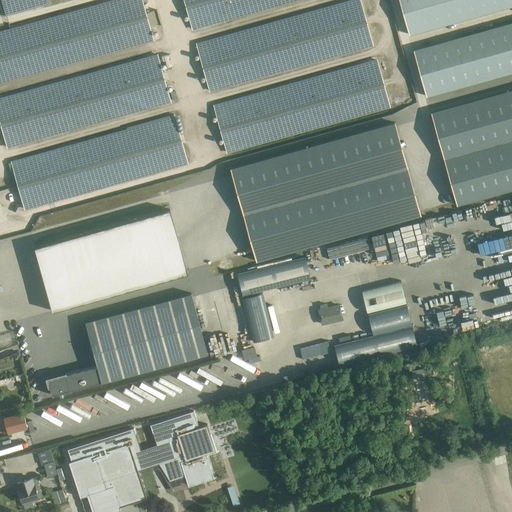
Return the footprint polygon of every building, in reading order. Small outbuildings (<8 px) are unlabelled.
[(159,25),(155,10),(146,12),(142,0),(111,0),(0,31),(0,84),(154,41),(150,27),(159,25)] [(184,0),(192,28),(293,0),(184,0)] [(211,89),(372,44),(360,0),(347,0),(198,42),(211,89)] [(511,0),(402,0),(412,33),(511,4),(511,0)] [(511,22),(416,50),(429,97),(511,73),(511,22)] [(157,54),(0,98),(0,116),(9,147),(170,101),(157,54)] [(170,54),(164,56),(168,68),(174,66),(170,54)] [(377,58),(213,104),(227,154),(391,108),(377,58)] [(511,190),(511,89),(432,112),(458,205),(511,190)] [(175,115),(11,161),(24,210),(189,164),(175,115)] [(421,215),(395,122),(230,168),(256,261),(421,215)] [(6,199),(10,220),(23,218),(19,196),(6,199)] [(170,209),(35,247),(53,311),(188,273),(170,209)] [(456,223),(449,225),(455,248),(462,246),(456,223)] [(421,245),(430,241),(425,229),(416,233),(421,245)] [(389,258),(383,233),(371,235),(378,261),(389,258)] [(406,233),(397,235),(401,258),(410,256),(406,233)] [(371,249),(368,237),(326,247),(330,259),(371,249)] [(305,257),(236,273),(242,295),(310,279),(305,257)] [(367,312),(406,303),(400,281),(361,291),(367,312)] [(273,336),(262,292),(242,297),(254,341),(273,336)] [(86,322),(97,366),(48,379),(52,395),(207,354),(191,294),(86,322)] [(406,304),(367,315),(372,334),(411,324),(406,304)] [(450,308),(463,335),(470,332),(457,304),(450,308)] [(319,310),(319,314),(322,324),(343,320),(339,305),(319,310)] [(342,322),(324,324),(325,332),(343,330),(342,322)] [(311,338),(317,336),(315,325),(308,326),(311,338)] [(426,325),(419,326),(421,344),(428,344),(426,325)] [(417,346),(412,326),(373,336),(334,345),(339,365),(417,346)] [(147,496),(141,477),(139,470),(147,467),(163,462),(168,478),(170,482),(185,477),(188,486),(214,478),(206,454),(216,451),(207,424),(199,427),(194,411),(150,425),(157,445),(141,450),(134,428),(68,449),(68,451),(67,452),(80,495),(81,496),(85,495),(88,494),(88,495),(93,511),(113,511),(121,510),(120,507),(148,498),(147,496)] [(27,429),(23,413),(2,418),(6,434),(27,429)] [(30,429),(9,435),(12,448),(34,441),(30,429)] [(37,454),(41,466),(52,462),(49,451),(37,454)] [(34,478),(18,483),(24,503),(44,497),(40,484),(41,483),(39,477),(34,479),(34,478)] [(57,490),(61,502),(66,501),(63,489),(57,490)] [(61,502),(57,490),(52,492),(56,504),(61,502)]
